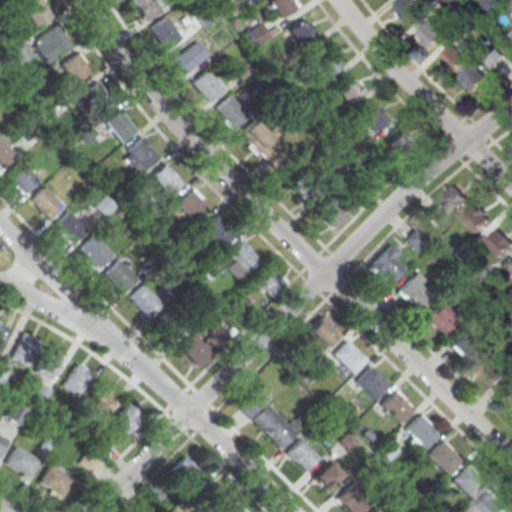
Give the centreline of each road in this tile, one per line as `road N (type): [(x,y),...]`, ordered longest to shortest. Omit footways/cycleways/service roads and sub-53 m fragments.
road 1 (residential): [(83,0),(199,151),(511,459)]
road 2 (residential): [(511,105),(393,202),(89,511)]
road 3 (residential): [(0,221),(291,511)]
road 4 (residential): [(511,188),(337,0)]
road 5 (residential): [(131,356),(0,283)]
